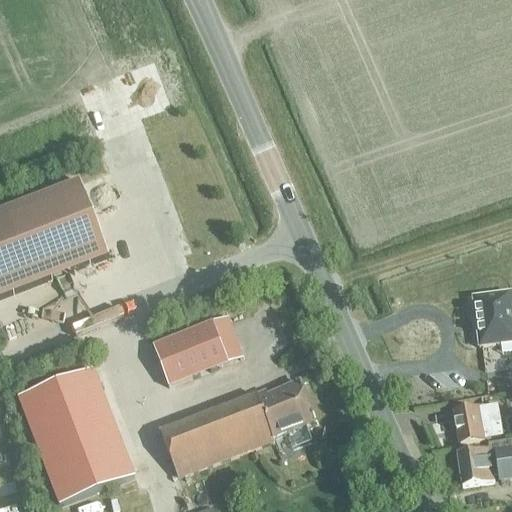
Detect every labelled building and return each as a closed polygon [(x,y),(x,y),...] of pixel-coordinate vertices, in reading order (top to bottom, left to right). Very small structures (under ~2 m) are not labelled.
[(0,214),(0,301),(109,259),(79,184),(0,214)] [(511,306),(510,294),(472,299),(478,350),(484,350),(486,371),(485,371),(485,376),(488,375),(489,387),(488,387),(488,391),(511,388),(511,368),(498,370),(495,347),(502,347),(503,354),(511,353),(511,306)] [(226,318),(153,346),(168,386),(241,357),(226,318)] [(19,400),(59,508),(135,480),(95,372),(19,400)] [(274,442),(315,426),(301,387),(259,403),(258,399),(161,435),(178,481),(275,445),(274,442)] [(454,416),(459,448),(490,443),(486,412),(454,416)] [(511,443),(491,447),(491,452),(458,456),(462,492),(496,487),(493,466),(498,465),(501,486),(511,484),(511,443)]
